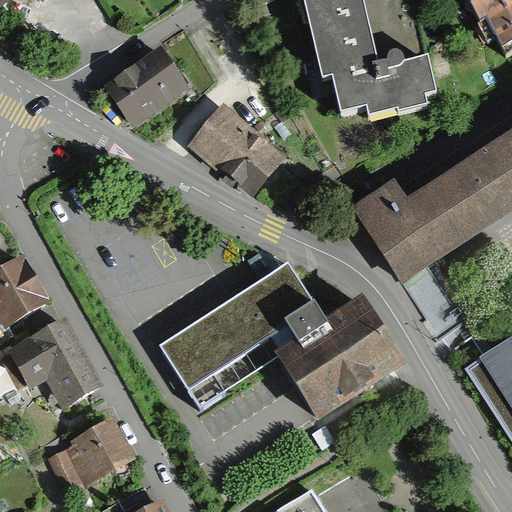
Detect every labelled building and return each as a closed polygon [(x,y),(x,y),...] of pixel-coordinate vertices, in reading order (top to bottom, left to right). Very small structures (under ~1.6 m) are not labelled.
[(363,0),(304,0),(324,76),(333,73),(342,110),(368,104),(370,113),(398,107),(399,111),(428,104),(425,93),(436,90),(429,55),(405,60),(404,54),(401,51),(398,48),(392,49),(388,53),(387,58),(378,60),(363,0)] [(511,0),(477,0),(502,48),(511,43),(511,0)] [(164,51),(105,87),(131,130),(191,94),(164,51)] [(288,159),(225,106),(190,146),(254,200),(288,159)] [(403,282),(511,210),(511,131),(405,201),(391,180),(353,206),(403,282)] [(14,261),(0,268),(0,317),(5,327),(50,302),(24,255),(14,261)] [(290,266),(159,351),(201,413),(269,368),(330,329),(290,266)] [(330,329),(269,368),(302,423),(395,366),(361,309),(330,329)] [(67,316),(8,349),(31,389),(47,380),(65,410),(107,387),(67,316)] [(511,342),(470,370),(511,435),(511,342)] [(72,450),(52,460),(70,495),(136,463),(115,420),(69,443),(72,450)] [(325,511),(313,492),(280,511),(325,511)] [(169,511),(165,502),(144,511),(169,511)]
